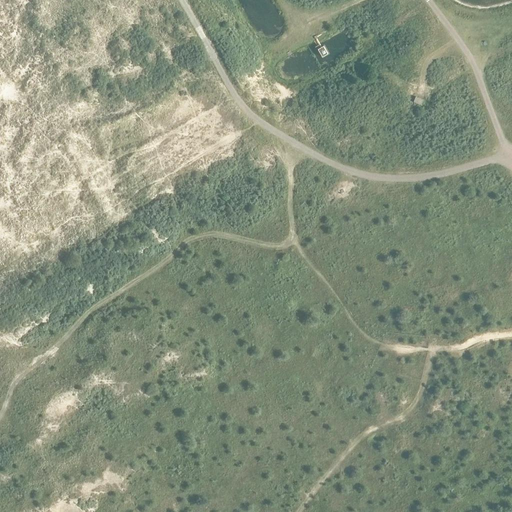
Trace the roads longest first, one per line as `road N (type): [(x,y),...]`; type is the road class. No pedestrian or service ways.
road 1 (unknown): [(511,336),(431,349),(380,343),(356,326),(294,241)]
road 2 (track): [(511,155),(423,177),(374,176),(268,127)]
road 3 (track): [(511,163),(450,29)]
